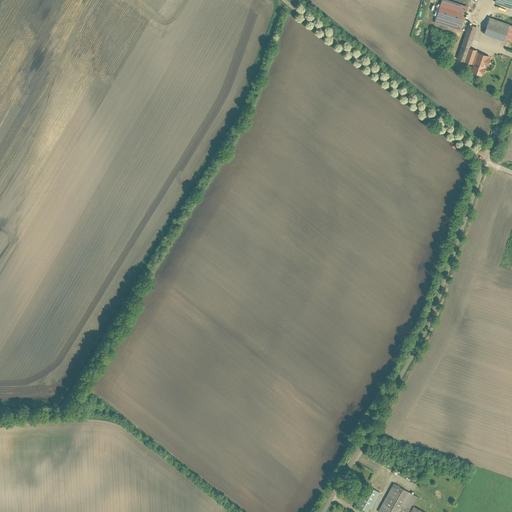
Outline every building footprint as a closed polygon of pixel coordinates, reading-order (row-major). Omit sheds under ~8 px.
[(442,0),(434,24),(460,33),(469,9),(443,0),(442,0)] [(482,13),(485,0),(472,0),(471,8),(474,9),(473,11),(482,13)] [(511,0),(496,0),(494,5),(511,10),(511,0)] [(511,26),(490,19),(484,36),(511,45),(511,26)] [(477,51),(470,48),(465,61),(474,64),(478,53),(477,52),(477,51)] [(483,75),(489,56),(478,53),(472,72),(483,75)] [(393,482),(377,511),(379,511),(427,511),(415,505),(419,497),(393,482)] [(367,484),(355,505),(367,511),(370,507),(372,508),(381,492),(367,484)]
